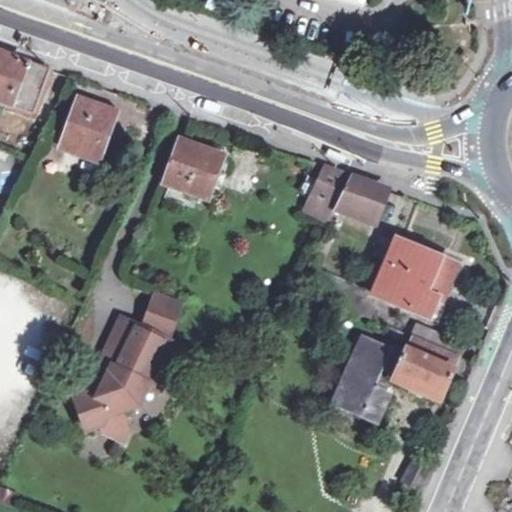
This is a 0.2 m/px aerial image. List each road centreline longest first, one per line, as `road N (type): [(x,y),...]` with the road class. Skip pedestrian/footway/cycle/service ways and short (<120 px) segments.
road 1 (tertiary): [(0,8),(321,122)]
road 2 (tertiary): [(321,122),(380,154),(452,167),(501,187)]
road 3 (tertiary): [(494,107),(408,134),(321,122)]
road 4 (tertiary): [(445,511),(511,352)]
